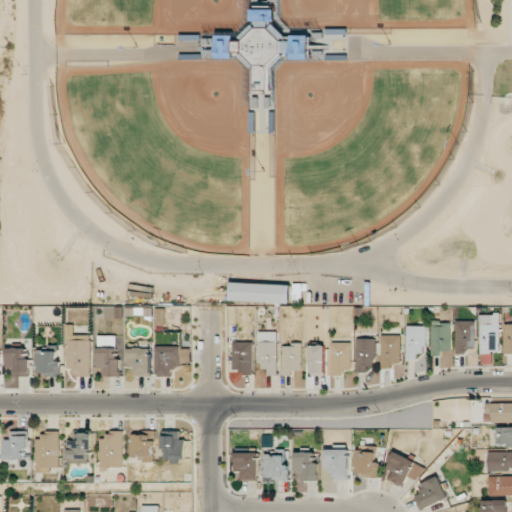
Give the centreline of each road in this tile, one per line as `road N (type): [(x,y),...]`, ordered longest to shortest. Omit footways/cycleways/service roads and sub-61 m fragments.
road 1 (residential): [(0,408),(352,409),(459,380),(511,381)]
road 2 (residential): [(213,304),(215,511)]
